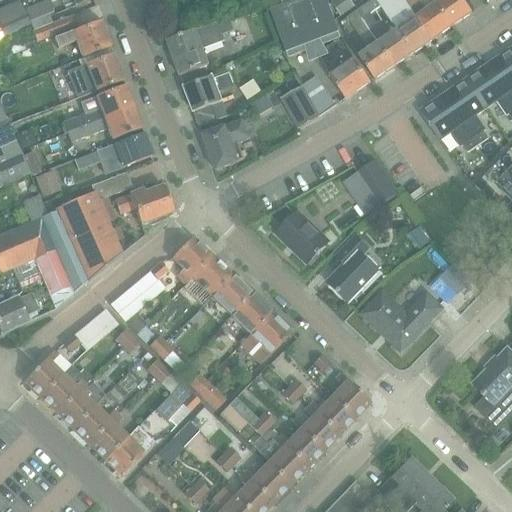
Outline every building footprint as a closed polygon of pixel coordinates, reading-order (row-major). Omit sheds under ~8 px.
[(269,10),(285,52),(288,60),(306,52),(309,64),(329,56),(323,46),(341,39),(325,0),(280,0),(282,5),(269,10)] [(348,0),(335,0),(332,2),(341,16),(353,8),(348,0)] [(394,68),(412,56),(391,26),(387,29),(382,22),(377,26),(370,15),(374,12),(375,13),(381,9),(375,0),(357,13),(364,23),(394,68)] [(407,9),(401,0),(399,0),(394,4),(401,15),(391,23),(393,25),(391,26),(412,56),(430,43),(407,9)] [(401,0),(407,9),(430,43),(449,30),(433,6),(425,12),(417,0),(401,0)] [(432,0),(436,4),(433,6),(449,30),(472,14),(462,0),(432,0)] [(29,24),(49,16),(53,15),(48,2),(24,11),(29,24)] [(6,7),(0,9),(0,30),(1,33),(3,37),(17,31),(6,7)] [(375,81),(394,68),(364,23),(357,13),(347,19),(368,51),(358,57),(375,81)] [(49,16),(29,24),(32,32),(52,24),(49,16)] [(72,16),(52,24),(32,32),(37,43),(76,28),(72,16)] [(82,60),(91,56),(110,49),(100,23),(81,30),(53,41),(57,50),(75,43),(82,60)] [(185,36),(167,42),(167,44),(180,78),(198,71),(206,68),(200,52),(225,43),(223,37),(218,23),(193,33),(185,36)] [(497,63),(488,70),(511,104),(511,60),(508,54),(497,61),(497,63)] [(122,82),(112,56),(85,66),(83,60),(60,69),(64,79),(75,75),(83,97),(122,82)] [(370,84),(359,67),(353,59),(329,76),(346,101),(370,84)] [(477,76),(462,86),(473,101),(474,100),(484,114),(495,107),(506,122),(508,120),(511,126),(511,104),(488,70),(478,77),(477,76)] [(194,114),(199,129),(228,118),(219,94),(234,88),(228,72),(184,89),(194,114)] [(336,107),(316,78),(305,85),(325,114),(336,107)] [(302,89),(281,101),(298,131),(320,119),(319,118),(325,114),(305,85),(302,88),(302,89)] [(452,95),(442,102),(478,152),(488,145),(483,138),(485,136),(475,121),(484,114),(474,100),(473,101),(462,86),(451,94),(452,95)] [(80,104),(84,117),(63,125),(67,134),(133,109),(124,87),(80,104)] [(431,108),(417,118),(427,133),(429,132),(439,146),(450,139),(460,154),(462,152),(467,159),(478,152),(442,102),(432,109),(431,108)] [(111,142),(141,130),(133,109),(67,134),(70,144),(107,130),(111,142)] [(249,140),(243,122),(242,121),(202,137),(215,172),(244,161),(237,144),(249,140)] [(7,123),(0,126),(0,148),(15,142),(7,123)] [(30,131),(15,137),(20,152),(36,146),(30,131)] [(143,135),(124,142),(95,153),(73,162),(77,173),(99,164),(118,157),(122,168),(151,158),(143,135)] [(15,143),(0,149),(0,188),(30,174),(15,143)] [(25,156),(33,177),(41,174),(33,153),(25,156)] [(357,177),(368,193),(377,206),(395,193),(375,164),(357,177)] [(511,168),(503,177),(511,185),(511,168)] [(53,172),(35,180),(43,199),(60,192),(53,172)] [(126,175),(91,188),(93,194),(98,203),(131,189),(126,175)] [(511,185),(503,177),(494,186),(500,192),(498,194),(511,207),(503,216),(511,225),(511,185)] [(172,213),(162,187),(144,194),(143,191),(114,202),(119,215),(133,210),(141,231),(160,224),(158,219),(172,213)] [(93,194),(56,212),(87,283),(121,256),(98,203),(93,194)] [(30,224),(41,218),(46,216),(38,198),(23,205),(30,224)] [(56,212),(46,216),(41,218),(53,250),(68,289),(69,290),(70,290),(72,296),(87,283),(56,212)] [(276,237),(306,266),(316,256),(318,258),(320,255),(318,254),(328,244),(297,215),(276,237)] [(53,250),(41,218),(30,224),(0,236),(0,275),(12,270),(33,260),(33,259),(53,250)] [(348,304),(361,290),(378,273),(363,259),(371,251),(356,236),(335,258),(344,267),(327,285),(348,304)] [(184,286),(191,279),(212,258),(192,239),(171,260),(182,271),(176,278),(184,286)] [(68,289),(53,250),(33,259),(33,260),(12,270),(0,275),(0,276),(12,271),(21,294),(43,284),(49,299),(69,290),(68,289)] [(183,289),(201,307),(202,308),(211,298),(231,277),(212,258),(191,279),(192,280),(183,289)] [(155,281),(166,272),(160,264),(110,306),(123,323),(124,322),(135,334),(136,336),(142,330),(131,317),(163,291),(155,281)] [(469,284),(451,267),(442,275),(461,293),(469,284)] [(231,277),(211,298),(231,317),(251,296),(231,277)] [(443,311),(429,297),(427,295),(407,316),(383,293),(360,317),(401,355),(443,311)] [(0,336),(0,337),(28,323),(25,317),(38,311),(30,295),(18,301),(17,299),(0,306),(0,336)] [(251,296),(231,317),(250,336),(270,315),(251,296)] [(104,311),(73,336),(80,345),(85,352),(116,326),(104,311)] [(270,315),(250,336),(239,347),(259,366),(290,334),(270,315)] [(136,336),(145,345),(154,336),(145,328),(142,330),(136,336)] [(124,331),(114,341),(122,348),(131,339),(124,331)] [(73,336),(62,345),(69,354),(80,345),(73,336)] [(155,355),(165,345),(158,337),(148,347),(155,355)] [(131,339),(122,348),(129,354),(138,345),(131,339)] [(165,345),(155,355),(163,362),(172,352),(165,345)] [(473,385),(494,406),(495,406),(503,415),(511,405),(511,354),(507,350),(473,385)] [(23,384),(39,399),(70,368),(61,359),(60,360),(52,353),(23,384)] [(320,357),(313,365),(323,375),(331,367),(320,357)] [(153,378),(162,368),(154,361),(145,371),(153,378)] [(39,399),(55,415),(88,381),(89,382),(92,379),(83,371),(80,375),(71,366),(70,368),(39,399)] [(162,368),(153,378),(160,385),(169,375),(162,368)] [(292,423),(276,439),(267,430),(274,423),(263,413),(256,420),(235,400),(219,417),(237,434),(247,424),(260,437),(251,446),(258,454),(291,486),(370,405),(339,375),(335,380),(342,386),(319,410),(312,403),(304,411),(311,418),(299,430),(292,423)] [(195,393),(205,383),(197,376),(188,386),(195,393)] [(88,381),(55,415),(71,430),(95,406),(95,407),(105,398),(89,382),(88,381)] [(292,405),(305,391),(294,381),(281,394),(292,405)] [(224,402),(212,390),(205,383),(195,393),(202,400),(214,412),(224,402)] [(189,413),(198,404),(179,385),(156,410),(167,421),(181,406),(189,413)] [(117,415),(113,411),(107,418),(95,407),(95,406),(71,430),(87,446),(117,415)] [(181,449),(197,432),(210,419),(201,411),(188,424),(172,440),(181,449)] [(117,415),(87,446),(103,461),(126,438),(115,427),(122,420),(117,415)] [(126,438),(103,461),(120,478),(153,444),(137,428),(127,439),(126,438)] [(222,456),(232,466),(239,459),(228,449),(222,456)] [(232,466),(222,456),(214,463),(225,473),(232,466)] [(273,505),(288,489),(255,457),(243,469),(246,471),(242,475),(273,505)] [(375,496),(389,510),(387,511),(406,511),(414,504),(421,511),(420,511),(441,511),(452,501),(409,460),(375,496)] [(173,474),(187,488),(196,478),(182,464),(173,474)] [(247,511),(265,511),(273,505),(242,475),(238,479),(246,486),(234,499),(247,511)] [(190,488),(201,498),(208,491),(198,480),(190,488)] [(373,511),(379,506),(372,499),(355,482),(346,491),(365,510),(367,511),(373,511)] [(157,487),(141,504),(149,511),(175,511),(179,508),(157,487)] [(201,498),(190,488),(184,495),(194,505),(201,498)] [(214,511),(247,511),(234,499),(223,488),(211,501),(214,504),(210,508),(214,511)] [(362,511),(365,510),(346,491),(338,499),(350,511),(362,511)] [(350,511),(338,499),(329,508),(333,511),(350,511)]
